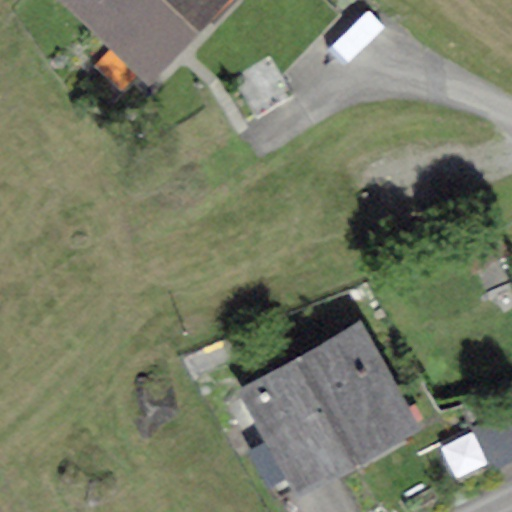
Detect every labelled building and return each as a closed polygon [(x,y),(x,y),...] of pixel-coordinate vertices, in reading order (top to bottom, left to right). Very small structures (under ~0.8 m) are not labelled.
[(121,9),(18,111),(108,201),(170,139),(211,99),(121,9)] [(262,48),(211,99),(256,145),(308,93),(262,48)] [(256,145),(211,99),(170,139),(233,203),(261,175),(244,157),(256,145)] [(239,511),(381,511),(393,506),(334,396),(212,460),(239,511)] [(511,460),(511,425),(496,435),(511,460)]
